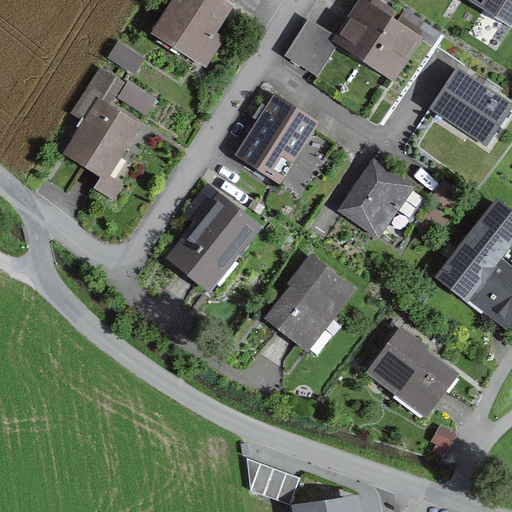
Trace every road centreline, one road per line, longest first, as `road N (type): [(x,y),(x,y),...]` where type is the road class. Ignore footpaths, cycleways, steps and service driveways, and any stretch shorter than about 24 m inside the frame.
road 1 (unclassified): [(32,210),(43,281),(91,330),(176,392),(313,455),(456,502)]
road 2 (residential): [(296,0),(133,249),(112,258),(89,253),(32,210)]
